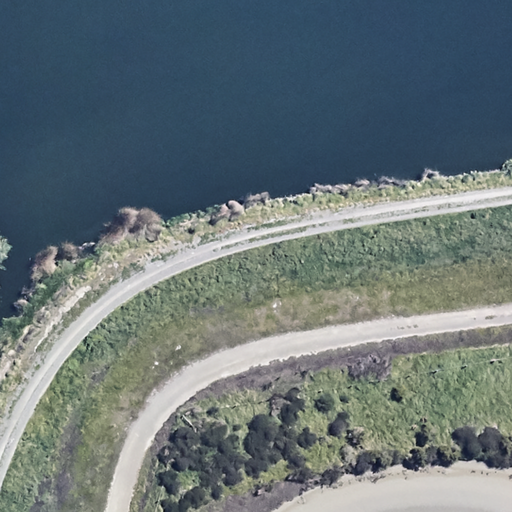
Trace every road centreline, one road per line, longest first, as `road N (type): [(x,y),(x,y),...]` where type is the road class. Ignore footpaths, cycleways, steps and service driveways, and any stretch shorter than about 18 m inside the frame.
road 1 (track): [(511,194),(213,246),(136,277),(74,326),(35,375),(0,459)]
road 2 (track): [(511,317),(294,346),(199,375),(169,395),(153,420),(121,511)]
